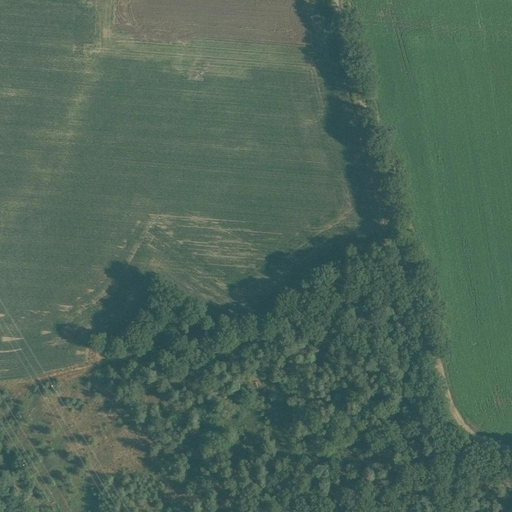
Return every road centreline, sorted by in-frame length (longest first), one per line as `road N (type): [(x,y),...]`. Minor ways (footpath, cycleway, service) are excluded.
road 1 (track): [(393,225),(241,335),(24,389),(15,414),(69,511)]
road 2 (track): [(338,0),(440,384),(461,437),(511,445)]
road 3 (track): [(468,439),(427,482),(398,494),(236,511)]
